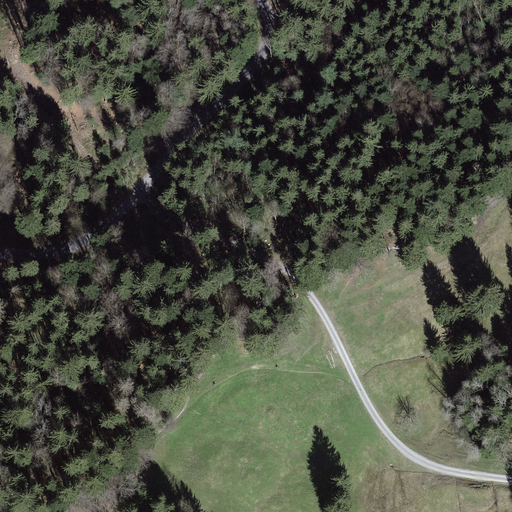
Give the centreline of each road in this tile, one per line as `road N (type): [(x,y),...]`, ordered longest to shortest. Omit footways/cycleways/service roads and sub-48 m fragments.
road 1 (tertiary): [(0,252),(37,254),(105,228),(217,97),(257,67),(273,35),(260,0)]
road 2 (track): [(305,287),(371,415),(420,465),(511,484)]
road 3 (track): [(140,192),(187,226),(260,256),(305,287)]
